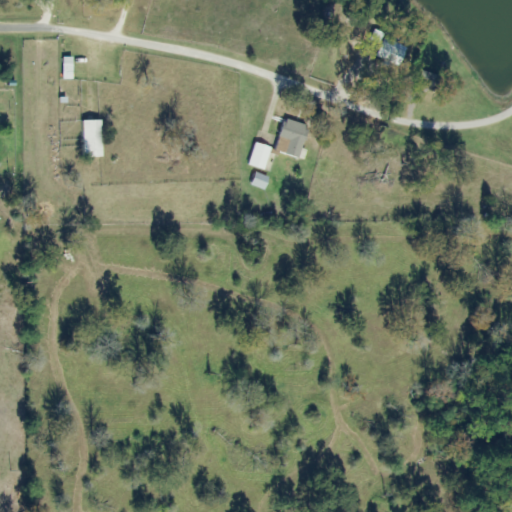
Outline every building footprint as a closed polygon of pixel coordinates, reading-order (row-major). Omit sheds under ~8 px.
[(378,47),(373,57),(396,68),(405,49),(372,32),(367,42),(378,47)] [(70,59),(60,59),(60,82),(70,82),(70,59)] [(296,161),(307,128),(283,120),(272,153),(296,161)] [(81,159),(100,159),(100,123),(81,123),(81,159)] [(247,168),(263,172),(269,149),(253,145),(247,168)]
